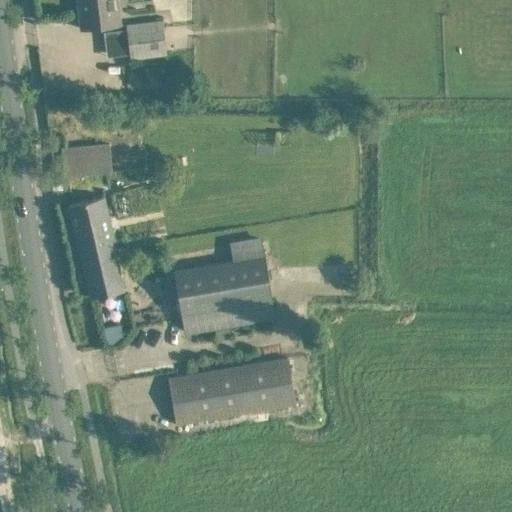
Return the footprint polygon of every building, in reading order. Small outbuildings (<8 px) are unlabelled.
[(77,0),(81,28),(119,23),(116,0),(77,0)] [(131,57),(167,53),(163,20),(128,24),(131,57)] [(61,148),(64,176),(140,168),(137,140),(61,148)] [(68,204),(90,296),(123,289),(111,241),(114,241),(102,195),(68,204)] [(312,216),(311,233),(334,235),(335,218),(312,216)] [(274,315),(267,271),(279,269),(274,237),(261,240),(261,239),(229,244),(231,259),(173,269),(184,331),(274,315)] [(323,244),(324,258),(354,258),(353,244),(323,244)] [(294,403),(287,357),(168,377),(176,423),(294,403)]
